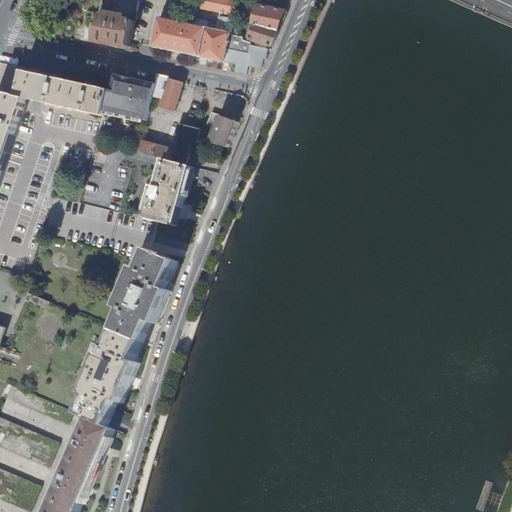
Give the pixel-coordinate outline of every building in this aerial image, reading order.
[(85,0),(83,9),(102,12),(103,6),(103,0),(85,0)] [(239,1),(235,0),(204,0),(203,8),(222,12),(218,30),(214,29),(215,22),(196,18),(194,25),(161,17),(155,46),(237,64),(235,71),(246,73),(248,66),(261,69),(264,58),(266,58),(269,49),(244,40),(244,37),(240,36),(237,21),(235,14),(239,1)] [(257,15),(254,24),(256,24),(279,31),(287,11),(252,4),(249,13),(257,15)] [(103,13),(102,12),(96,40),(113,43),(131,47),(136,19),(125,17),(126,14),(120,13),(119,16),(116,15),(117,12),(114,12),(113,15),(103,13)] [(251,39),(272,47),(279,31),(256,24),(254,30),(250,28),(248,37),(251,38),(251,39)] [(0,178),(27,99),(37,101),(104,117),(106,110),(111,88),(40,72),(0,63),(0,178)] [(122,114),(148,120),(157,91),(159,83),(139,79),(130,77),(115,74),(111,88),(106,110),(122,114)] [(170,78),(171,76),(161,74),(159,83),(157,91),(165,93),(163,103),(177,108),(184,82),(170,78)] [(214,111),(208,123),(216,126),(214,130),(210,128),(208,132),(206,135),(211,137),(210,139),(229,147),(240,122),(214,111)] [(205,131),(208,132),(210,128),(214,130),(216,126),(208,123),(205,131)] [(177,149),(143,139),(139,152),(167,160),(189,166),(194,143),(199,144),(203,129),(180,124),(177,136),(180,136),(177,149)] [(148,212),(146,220),(179,227),(194,168),(189,166),(167,160),(159,188),(156,187),(150,205),(146,204),(144,211),(148,212)] [(125,311),(117,330),(150,344),(159,324),(163,326),(177,293),(173,290),(184,264),(170,258),(170,256),(166,254),(165,256),(151,250),(142,270),(137,268),(120,308),(125,311)] [(42,305),(44,299),(31,293),(29,300),(42,305)] [(0,346),(3,348),(9,329),(0,326),(0,346)] [(89,396),(81,415),(90,420),(114,429),(123,404),(129,407),(146,365),(141,362),(150,344),(117,330),(108,350),(91,343),(78,375),(90,380),(85,394),(89,396)] [(69,425),(75,412),(13,385),(7,398),(69,425)] [(62,444),(0,417),(0,431),(6,434),(1,447),(51,468),(62,444)] [(87,511),(122,432),(114,429),(90,420),(51,511),(87,511)] [(32,511),(43,487),(0,468),(0,498),(30,511),(32,511)]
